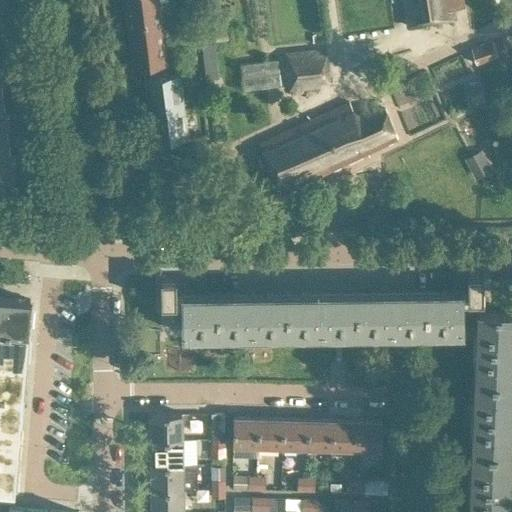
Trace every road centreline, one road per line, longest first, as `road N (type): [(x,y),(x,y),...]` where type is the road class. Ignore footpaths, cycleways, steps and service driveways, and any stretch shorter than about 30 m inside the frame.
road 1 (residential): [(98,253),(511,252)]
road 2 (residential): [(392,396),(102,394)]
road 3 (residential): [(102,394),(98,253)]
